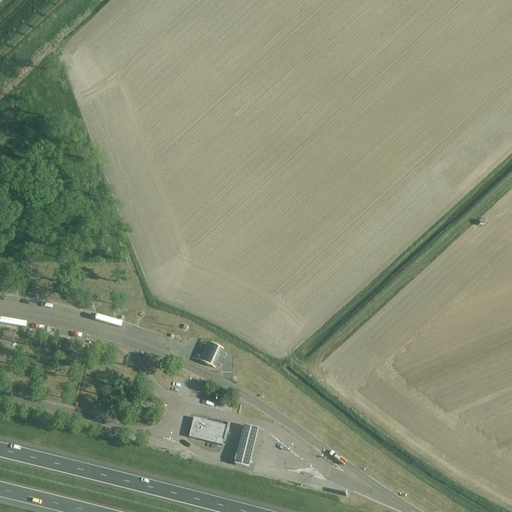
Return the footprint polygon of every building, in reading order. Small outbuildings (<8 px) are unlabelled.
[(0,296),(26,302),(27,296),(0,291),(0,296)] [(33,297),(32,302),(64,310),(66,305),(33,297)] [(81,307),(80,314),(108,320),(109,313),(81,307)] [(26,319),(0,315),(0,320),(25,324),(26,319)] [(135,323),(134,328),(139,330),(139,331),(164,339),(166,334),(135,323)] [(222,351),(208,344),(207,347),(202,357),(199,364),(213,370),(216,364),(221,354),(222,351)] [(223,446),(228,427),(194,418),(189,438),(223,446)] [(248,473),(258,433),(244,429),(234,469),(248,473)]
